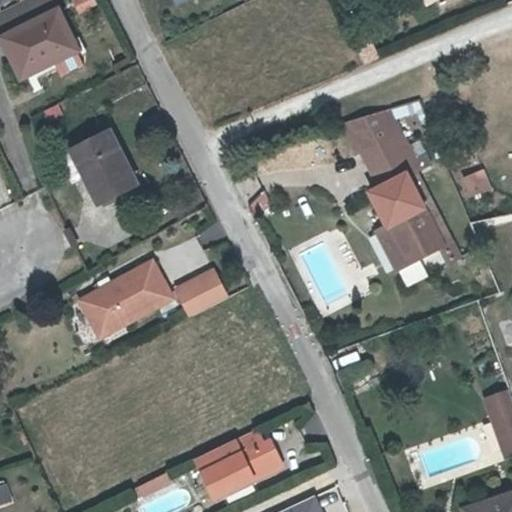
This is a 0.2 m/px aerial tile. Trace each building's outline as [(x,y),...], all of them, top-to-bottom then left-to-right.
[(0,0),(0,10),(12,0),(0,0)] [(0,22),(2,28),(56,2),(55,0),(41,0),(0,19),(0,22)] [(71,0),(76,13),(96,5),(94,0),(71,0)] [(428,0),(434,9),(449,0),(428,0)] [(81,57),(56,2),(2,28),(27,81),(58,67),(81,57)] [(361,52),(370,69),(385,63),(375,44),(361,52)] [(88,72),(81,57),(58,67),(64,83),(88,72)] [(399,114),(404,123),(425,118),(446,166),(452,164),(430,106),(399,114)] [(404,123),(399,114),(398,114),(349,126),(362,151),(367,149),(370,156),(388,191),(383,194),(378,197),(393,228),(407,256),(412,265),(443,249),(449,246),(448,244),(424,194),(416,179),(427,175),(429,174),(423,162),(433,157),(427,144),(417,150),(411,137),(408,131),(404,123)] [(94,174),(88,177),(102,206),(140,187),(112,133),(82,150),(94,174)] [(94,174),(82,150),(65,159),(79,183),(88,179),(88,177),(94,174)] [(423,162),(429,174),(439,168),(433,157),(423,162)] [(458,177),(469,198),(491,187),(481,166),(458,177)] [(456,250),(463,262),(468,260),(458,242),(427,175),(416,179),(424,194),(448,244),(449,246),(443,249),(446,254),(456,250)] [(407,256),(393,228),(382,235),(401,270),(412,265),(407,256)] [(453,267),(463,262),(456,250),(446,254),(453,267)] [(150,294),(170,285),(160,267),(89,304),(98,321),(150,294)] [(220,276),(185,294),(198,321),(233,303),(220,276)] [(150,294),(98,321),(108,339),(179,301),(170,285),(150,294)] [(511,398),(491,406),(499,427),(511,422),(511,398)] [(511,422),(499,427),(511,465),(511,464),(511,422)] [(262,435),(202,463),(221,503),(258,485),(287,472),(275,447),(268,450),(262,435)] [(172,478),(137,495),(142,504),(147,502),(149,504),(178,491),(172,478)] [(4,481),(0,482),(0,507),(13,502),(4,481)] [(261,492),(258,485),(221,503),(224,509),(261,492)] [(511,511),(511,503),(486,511),(511,511)]
